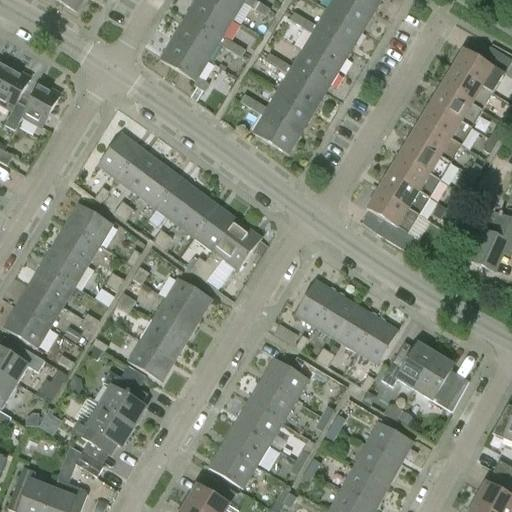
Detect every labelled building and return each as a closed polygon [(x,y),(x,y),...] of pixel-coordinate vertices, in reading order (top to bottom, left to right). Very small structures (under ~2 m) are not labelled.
[(50,0),(75,15),(84,0),(50,0)] [(196,0),(196,1),(232,23),(243,5),(254,12),(259,5),(251,0),(246,0),(245,2),(242,0),(196,0)] [(353,0),(333,0),(326,12),(362,34),(375,13),(353,0)] [(382,0),(353,0),(375,13),(382,0)] [(511,0),(502,0),(499,6),(509,12),(511,7),(511,0)] [(220,42),(223,39),(232,23),(196,1),(184,21),(220,42)] [(266,19),(270,12),(259,5),(254,12),(266,19)] [(362,34),(326,12),(316,28),(305,22),(300,29),(311,36),(314,32),(350,54),(362,34)] [(294,15),(292,19),(290,23),(300,29),(305,22),(294,15)] [(172,42),(207,64),(218,46),(229,53),(234,46),(223,39),(220,42),(184,21),(172,42)] [(314,32),(311,36),(301,53),(337,75),(350,54),(314,32)] [(193,88),(204,95),(208,87),(197,80),(207,64),(172,42),(159,63),(195,85),(193,88)] [(241,60),(245,52),(234,46),(229,53),(241,60)] [(492,96),(504,77),(511,64),(489,50),(481,64),(463,53),(451,72),(492,96)] [(337,75),(301,53),(291,69),(280,63),(276,70),(287,77),(289,73),(325,94),(337,75)] [(270,56),(267,60),(265,64),(276,70),(280,63),(270,56)] [(0,64),(0,89),(11,71),(0,64)] [(14,133),(22,119),(26,111),(16,105),(30,81),(11,71),(0,89),(0,107),(11,114),(4,128),(14,133)] [(441,89),(481,114),(492,96),(451,72),(441,89)] [(289,73),(287,77),(276,94),(312,116),(325,94),(289,73)] [(40,87),(26,111),(22,119),(41,130),(59,98),(40,87)] [(430,107),(471,131),(481,114),(441,89),(430,107)] [(312,116),(276,94),(266,110),(256,104),(251,112),(261,118),(264,114),(300,136),(312,116)] [(245,97),(242,101),(240,105),(251,112),(256,104),(245,97)] [(420,124),(460,149),(471,131),(430,107),(420,124)] [(251,136),(287,157),(300,136),(264,114),(261,118),(251,136)] [(409,142),(450,166),(460,149),(420,124),(409,142)] [(503,134),(495,130),(488,142),(496,146),(503,134)] [(117,184),(141,152),(121,137),(97,169),(117,184)] [(399,159),(439,184),(450,166),(409,142),(399,159)] [(482,151),(490,156),(496,146),(488,142),(482,151)] [(0,165),(7,169),(12,159),(0,152),(0,165)] [(137,199),(161,167),(141,152),(117,184),(137,199)] [(388,176),(428,201),(439,184),(399,159),(388,176)] [(481,169),(474,165),(467,177),(475,181),(481,169)] [(157,214),(181,182),(161,167),(137,199),(157,214)] [(430,224),(419,217),(428,201),(388,176),(377,194),(429,225),(430,224)] [(461,186),(469,191),(475,181),(467,177),(461,186)] [(177,229),(201,196),(181,182),(157,214),(177,229)] [(94,201),(100,206),(109,194),(103,190),(94,201)] [(376,237),(405,254),(414,239),(419,242),(429,225),(377,194),(366,213),(384,224),(376,237)] [(197,243),(221,211),(201,196),(177,229),(170,237),(190,252),(197,243)] [(511,198),(509,205),(511,206),(511,210),(507,209),(504,216),(500,214),(490,236),(478,231),(465,260),(489,271),(498,252),(509,257),(511,250),(511,198)] [(446,212),(454,216),(461,204),(453,200),(446,211),(446,212)] [(123,204),(114,216),(121,221),(129,209),(123,204)] [(64,228),(99,248),(112,227),(77,206),(64,228)] [(432,217),(440,222),(448,226),(454,216),(446,212),(446,211),(438,207),(432,217)] [(125,224),(134,213),(129,209),(121,221),(125,224)] [(214,256),(238,224),(221,211),(197,243),(214,256)] [(206,284),(222,263),(237,274),(261,242),(238,224),(214,256),(206,266),(198,278),(206,284)] [(52,248),(86,269),(99,248),(64,228),(52,248)] [(161,233),(152,244),(158,249),(167,237),(161,233)] [(164,253),(172,241),(167,237),(158,249),(164,253)] [(268,250),(259,244),(253,252),(261,259),(268,250)] [(40,269),(74,289),(86,269),(52,248),(40,269)] [(134,253),(127,265),(133,269),(140,256),(134,253)] [(187,270),(190,272),(198,262),(194,259),(187,270)] [(206,266),(199,260),(198,262),(190,272),(198,278),(206,266)] [(27,289),(62,310),(74,289),(40,269),(27,289)] [(140,270),(132,282),(141,287),(148,275),(140,270)] [(124,283),(112,276),(108,282),(121,289),(124,283)] [(105,288),(117,295),(121,289),(108,282),(105,288)] [(166,303),(200,324),(213,303),(179,282),(166,303)] [(315,331),(336,297),(315,284),(294,319),(315,331)] [(15,310),(49,330),(62,310),(27,289),(15,310)] [(136,303),(123,296),(120,303),(132,310),(136,303)] [(336,344),(356,309),(336,297),(315,331),(336,344)] [(116,309),(128,316),(132,310),(120,303),(116,309)] [(153,323),(187,344),(200,324),(166,303),(153,323)] [(356,356),(377,321),(356,309),(336,344),(356,356)] [(2,331),(37,352),(49,330),(15,310),(2,331)] [(99,324),(87,317),(83,323),(96,330),(99,324)] [(377,368),(398,334),(377,321),(356,356),(377,368)] [(80,329),(92,336),(96,330),(83,323),(80,329)] [(140,344),(174,365),(187,344),(153,323),(140,344)] [(81,338),(69,331),(64,339),(76,346),(81,338)] [(301,354),(308,342),(302,338),(295,350),(301,354)] [(0,376),(9,382),(17,387),(28,368),(38,375),(44,364),(26,353),(5,340),(0,347),(0,376)] [(92,347),(104,355),(108,349),(96,341),(92,347)] [(127,365),(161,386),(174,365),(140,344),(127,365)] [(404,346),(381,383),(392,390),(397,382),(414,393),(435,358),(417,347),(414,352),(404,346)] [(323,351),(315,363),(322,367),(329,354),(323,351)] [(327,370),(335,358),(329,354),(322,367),(327,370)] [(58,364),(70,372),(74,365),(62,358),(58,364)] [(453,369),(435,358),(414,393),(451,415),(468,385),(450,374),(453,369)] [(309,383),(274,363),(261,385),(295,406),(309,383)] [(342,379),(351,384),(356,376),(347,370),(342,379)] [(44,380),(36,396),(53,403),(66,376),(56,371),(50,383),(44,380)] [(99,410),(129,428),(134,431),(146,411),(141,408),(148,398),(110,374),(103,386),(111,391),(99,410)] [(0,413),(5,405),(17,387),(9,382),(0,376),(0,413)] [(83,390),(81,382),(74,378),(67,389),(79,397),(83,390)] [(368,378),(360,390),(366,394),(367,394),(374,382),(368,378)] [(295,406),(261,385),(248,406),(282,427),(295,406)] [(370,407),(375,399),(367,394),(366,394),(361,402),(370,407)] [(511,401),(492,436),(503,441),(511,445),(511,401)] [(282,427),(248,406),(235,428),(269,449),(282,427)] [(334,413),(327,409),(320,421),(327,425),(334,413)] [(72,435),(110,458),(116,448),(121,451),(134,431),(129,428),(99,410),(88,428),(80,423),(72,435)] [(412,420),(401,414),(396,422),(406,429),(412,420)] [(47,415),(39,430),(52,438),(61,423),(47,415)] [(346,422),(339,418),(332,430),(339,434),(346,422)] [(315,430),(322,435),(327,425),(320,421),(315,430)] [(365,448),(400,468),(412,445),(377,425),(365,448)] [(269,449),(235,428),(221,449),(256,470),(269,449)] [(326,440),(333,444),(339,434),(332,430),(326,440)] [(353,470),(388,490),(400,468),(365,448),(353,470)] [(256,470),(221,449),(208,471),(242,492),(256,470)] [(309,457),(302,453),(295,465),(302,469),(309,457)] [(96,480),(103,470),(81,456),(74,467),(96,480)] [(320,466),(313,462),(306,474),(314,478),(320,466)] [(497,477),(511,485),(511,471),(498,464),(492,474),(497,477)] [(290,474),(297,478),(302,469),(295,465),(290,474)] [(340,492),(376,511),(388,490),(353,470),(340,492)] [(22,471),(6,511),(44,511),(52,492),(32,484),(35,476),(22,471)] [(301,483),(308,487),(314,478),(306,474),(301,483)] [(474,506),(484,511),(511,511),(511,485),(497,477),(491,489),(486,486),(474,506)] [(226,511),(236,497),(232,495),(209,481),(202,492),(197,489),(185,508),(191,511),(226,511)] [(85,493),(57,482),(53,493),(52,492),(44,511),(81,511),(87,497),(85,493)] [(283,492),(276,503),(283,507),(290,496),(283,492)] [(329,511),(375,511),(376,511),(340,492),(329,511)] [(290,496),(283,507),(290,511),(297,500),(290,496)]
